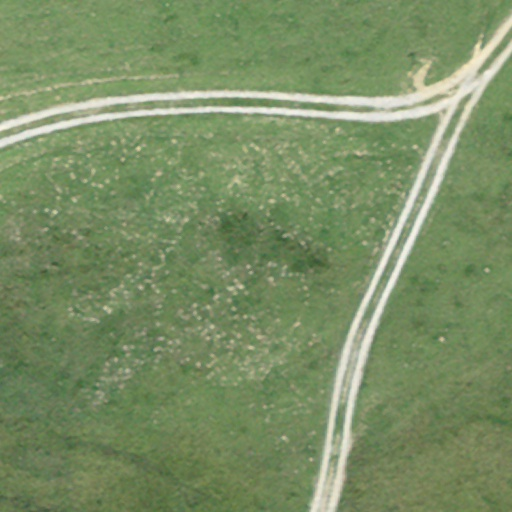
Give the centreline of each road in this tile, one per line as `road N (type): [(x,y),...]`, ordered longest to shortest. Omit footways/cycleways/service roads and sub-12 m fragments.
road 1 (track): [(460,95),(392,113),(325,102),(198,100),(65,113),(0,138)]
road 2 (track): [(324,511),(369,321),(460,95)]
